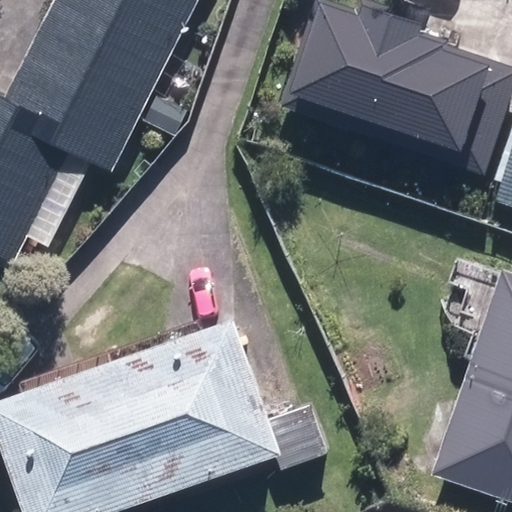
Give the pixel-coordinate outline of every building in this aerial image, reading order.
[(0,252),(18,261),(74,148),(115,168),(197,0),(53,0),(8,92),(0,88),(0,252)] [(366,0),(362,12),(324,0),(317,0),(282,109),(484,176),(511,91),(511,61),(422,32),(427,16),(377,0),(366,0)] [(511,155),(498,197),(511,201),(511,155)] [(437,471),(511,495),(511,264),(506,262),(437,471)] [(0,393),(0,422),(30,511),(104,511),(285,451),(289,462),(330,448),(313,400),(275,414),(240,312),(0,393)]
